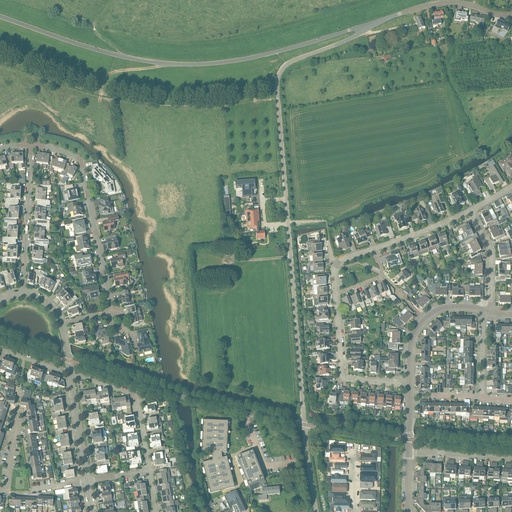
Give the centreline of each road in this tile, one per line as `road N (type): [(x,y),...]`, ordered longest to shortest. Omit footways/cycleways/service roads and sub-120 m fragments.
road 1 (unclassified): [(302,424),(277,76),(370,25)]
road 2 (unclassified): [(370,25),(247,59),(195,64),(88,48),(0,16)]
road 3 (residential): [(111,310),(81,160),(31,147)]
road 4 (residential): [(410,385),(344,378),(336,294)]
road 5 (residential): [(149,469),(136,393),(69,373)]
road 6 (residential): [(21,293),(31,147)]
road 7 (unclassified): [(509,15),(452,1),(370,25)]
